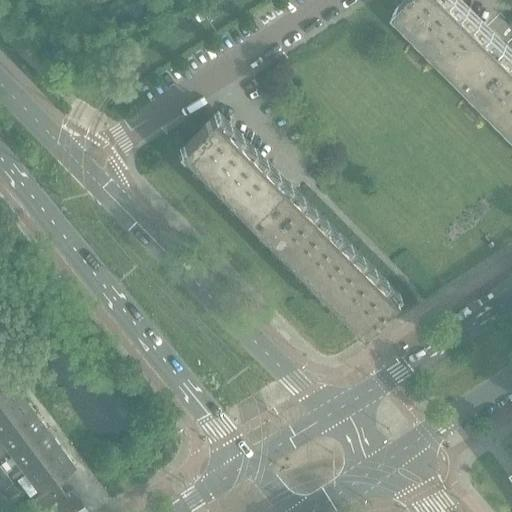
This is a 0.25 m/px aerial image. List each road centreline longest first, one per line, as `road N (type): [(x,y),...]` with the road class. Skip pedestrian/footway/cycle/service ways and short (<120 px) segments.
road 1 (secondary): [(0,163),(249,461)]
road 2 (secondary): [(329,410),(109,192)]
road 3 (residential): [(123,135),(332,0)]
road 4 (secondary): [(511,295),(329,410)]
road 5 (secondary): [(390,466),(511,384)]
